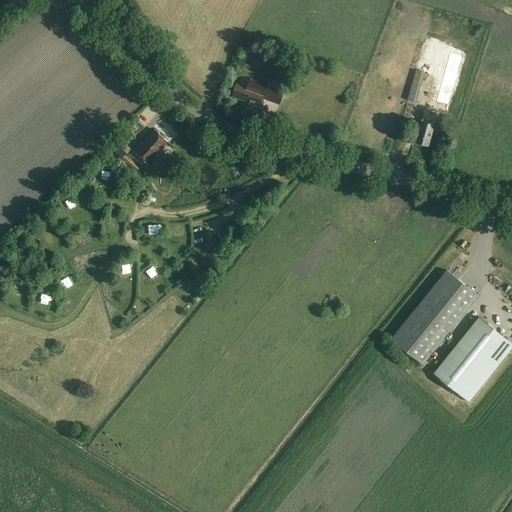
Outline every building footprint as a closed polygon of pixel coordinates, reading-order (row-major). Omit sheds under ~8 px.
[(444,85),(451,87),(455,73),(457,74),(460,75),(461,69),(466,54),(463,54),(461,53),(454,51),(449,65),(448,71),(444,85)] [(260,53),(257,61),(266,64),(269,56),(260,53)] [(248,87),(236,83),(231,96),(259,106),(262,98),(279,103),(284,91),(250,79),(248,87)] [(449,93),(442,91),(439,101),(446,103),(449,103),(451,104),(454,95),(452,94),(449,93)] [(433,124),(436,114),(426,111),(422,121),(421,121),(415,142),(428,146),(434,125),(433,124)] [(139,115),(134,118),(137,123),(143,120),(139,115)] [(155,158),(168,142),(154,130),(142,145),(140,143),(132,152),(150,167),(157,159),(155,158)] [(66,199),(61,207),(69,213),(75,205),(66,199)] [(108,219),(105,227),(114,230),(117,222),(108,219)] [(148,232),(155,234),(158,223),(151,221),(148,232)] [(170,235),(180,235),(180,224),(170,225),(170,235)] [(53,264),(55,274),(66,272),(63,261),(53,264)] [(121,277),(127,270),(118,264),(113,271),(121,277)] [(141,280),(151,273),(147,268),(137,275),(141,280)] [(446,272),(393,340),(425,365),(478,297),(446,272)] [(191,286),(197,278),(192,274),(185,282),(191,286)] [(141,280),(137,290),(146,293),(150,283),(141,280)] [(435,374),(470,402),(511,348),(511,344),(478,319),(435,374)]
